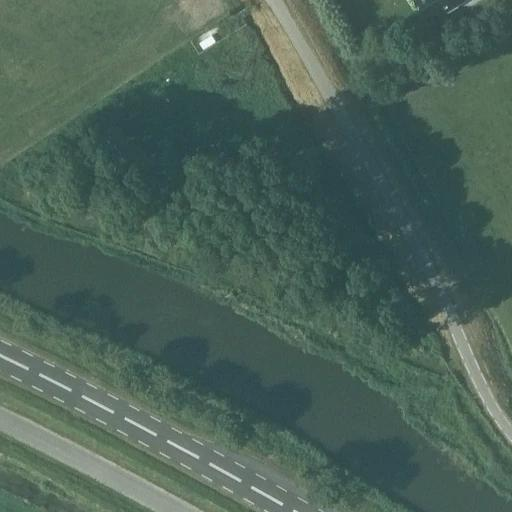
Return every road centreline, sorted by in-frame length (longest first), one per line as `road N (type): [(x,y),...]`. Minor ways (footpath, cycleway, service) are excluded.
road 1 (unclassified): [(511,437),(477,381),(419,251),(271,0)]
road 2 (primary): [(296,511),(0,353)]
road 3 (unclassified): [(0,419),(177,511)]
